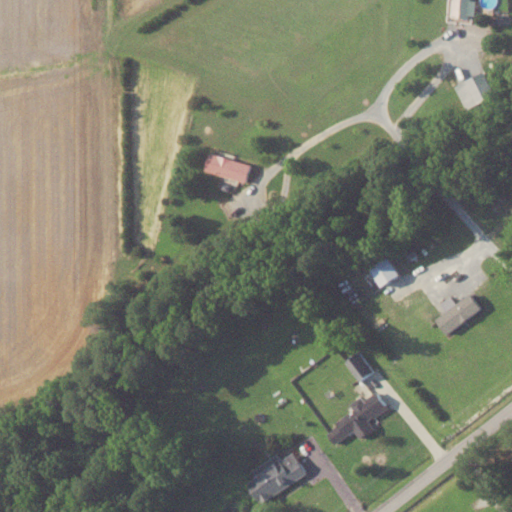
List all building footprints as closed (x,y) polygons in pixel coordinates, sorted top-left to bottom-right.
[(454,0),(454,18),(477,18),(478,1),(473,1),(472,0),(454,0)] [(457,87),(469,111),(499,96),(487,72),(457,87)] [(206,171),(247,183),(252,166),(211,154),(206,171)] [(364,275),(375,293),(402,276),(391,258),(364,275)] [(458,304),(453,297),(442,305),(448,313),(437,321),(448,335),(483,309),(472,294),(458,304)] [(375,373),(362,353),(348,361),(360,382),(375,373)] [(336,445),(356,432),(361,439),(376,430),(371,422),(389,409),(378,393),(366,401),(363,398),(351,406),(355,411),(337,423),(340,427),(329,434),(336,445)] [(279,455),(254,472),(258,478),(248,484),(262,505),(309,474),(295,453),(283,461),(279,455)]
